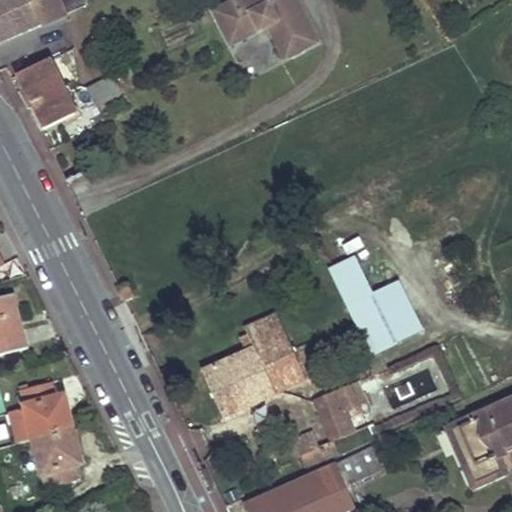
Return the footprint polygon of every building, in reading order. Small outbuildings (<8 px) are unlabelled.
[(0,0),(0,44),(67,14),(60,0),(0,0)] [(84,7),(81,0),(60,0),(67,14),(84,7)] [(232,0),(213,10),(231,45),(260,30),(257,25),(267,20),(270,26),(285,59),(318,42),(297,0),(232,0)] [(257,25),(260,30),(270,26),(267,20),(257,25)] [(52,60),(17,77),(44,130),(76,115),(72,104),(77,102),(69,87),(66,89),(52,60)] [(114,76),(89,89),(98,108),(124,94),(114,76)] [(0,267),(1,270),(10,265),(0,245),(0,267)] [(358,258),(335,269),(353,306),(376,295),(358,258)] [(376,295),(353,306),(368,336),(391,325),(395,334),(418,324),(399,284),(376,295)] [(129,286),(121,290),(126,301),(135,296),(129,286)] [(16,295),(11,297),(26,349),(30,348),(16,295)] [(11,297),(0,299),(0,355),(26,349),(11,297)] [(280,313),(248,327),(254,341),(285,326),(280,313)] [(391,325),(368,336),(376,351),(398,339),(395,334),(391,325)] [(257,347),(204,371),(225,418),(310,380),(285,326),(254,341),(257,347)] [(359,382),(313,403),(337,458),(362,446),(347,412),(369,403),(359,382)] [(53,384),(21,391),(33,439),(74,430),(66,395),(56,398),(53,384)] [(511,402),(460,426),(469,446),(461,450),(477,487),(505,474),(500,460),(511,454),(511,402)] [(460,426),(452,429),(461,450),(469,446),(460,426)] [(74,430),(33,439),(45,488),(77,480),(74,465),(82,464),(74,430)] [(313,432),(295,440),(308,471),(327,462),(313,432)] [(374,451),(246,506),(248,511),(346,511),(357,507),(346,484),(382,470),(374,451)]
